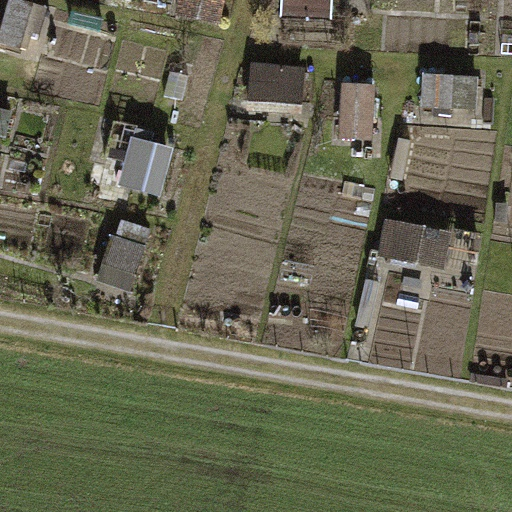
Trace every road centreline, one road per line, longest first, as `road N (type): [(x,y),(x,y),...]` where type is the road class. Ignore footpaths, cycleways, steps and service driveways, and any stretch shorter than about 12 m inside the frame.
road 1 (track): [(0,321),(511,394)]
road 2 (track): [(254,0),(160,349)]
